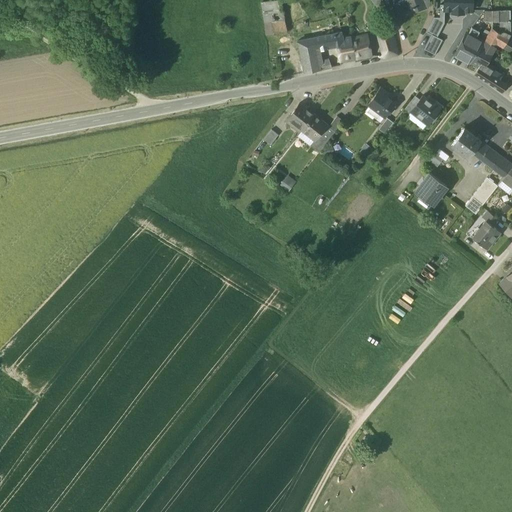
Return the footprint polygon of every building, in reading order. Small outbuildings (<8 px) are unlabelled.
[(280,0),(261,3),(264,23),(272,22),(284,20),(283,17),(280,0)] [(420,0),(401,0),(393,3),(398,17),(424,8),(420,0)] [(444,0),(444,5),(444,10),(452,10),(452,13),(463,13),(463,10),(472,10),(472,0),(444,0)] [(437,37),(444,23),(444,10),(444,5),(440,5),(440,18),(434,18),(426,32),(432,35),(437,37)] [(509,10),(498,11),(497,22),(510,22),(509,10)] [(284,20),(272,22),(274,34),(287,32),(284,20)] [(272,22),(264,23),(266,35),(274,34),(272,22)] [(502,35),(491,28),(491,29),(484,41),(495,47),(497,44),(503,48),(508,39),(510,35),(510,22),(503,22),(503,26),(502,35)] [(473,27),(455,56),(470,64),(473,57),(478,49),(480,50),(484,43),(483,43),(476,38),(480,31),(473,27)] [(390,29),(379,32),(386,58),(397,55),(392,34),(390,29)] [(342,38),(341,32),(335,34),(336,44),(340,62),(354,59),(350,37),(342,38)] [(335,34),(313,38),(315,49),(316,48),(336,44),(335,34)] [(365,35),(351,38),(354,59),(371,56),(370,50),(368,50),(365,35)] [(442,40),(437,37),(432,35),(425,50),(435,55),(442,40)] [(300,40),(297,41),(304,74),(320,70),(318,59),(316,48),(315,49),(313,38),(300,40)] [(511,41),(508,39),(503,48),(511,53),(511,41)] [(484,43),(480,50),(478,49),(473,57),(470,64),(478,68),(474,74),(486,83),(491,75),(495,68),(486,63),(495,47),(484,41),(483,43),(484,43)] [(324,58),(318,59),(320,70),(331,68),(329,60),(324,61),(324,58)] [(491,75),(486,83),(502,93),(506,85),(491,75)] [(389,94),(380,88),(368,104),(384,117),(395,103),(387,96),(389,94)] [(434,100),(432,103),(422,96),(416,103),(410,111),(411,111),(427,124),(442,106),(434,100)] [(412,99),(404,110),(409,114),(411,111),(410,111),(416,103),(412,99)] [(300,103),(285,122),(299,133),(314,114),(300,103)] [(327,125),(314,114),(297,135),(310,145),(314,140),(315,140),(327,125)] [(327,125),(315,140),(314,140),(310,145),(319,153),(343,121),(337,116),(329,127),(327,125)] [(387,118),(378,129),(385,134),(393,123),(387,118)] [(480,140),(464,127),(451,144),(467,156),(470,152),(479,140),(480,140)] [(271,129),(263,139),(270,145),(278,135),(271,129)] [(511,167),(511,164),(479,140),(470,152),(504,177),(511,167)] [(434,150),(427,159),(437,167),(442,159),(438,156),(439,154),(434,150)] [(511,167),(504,177),(501,180),(511,188),(511,186),(511,167)] [(447,186),(429,173),(415,192),(432,205),(447,186)] [(279,183),(288,190),(294,182),(285,175),(279,183)] [(487,177),(472,196),(483,204),(497,186),(487,177)] [(483,204),(472,196),(465,206),(475,214),(481,207),(481,206),(483,204)] [(497,218),(487,211),(482,217),(486,220),(491,225),(497,218)] [(486,220),(472,237),(476,240),(475,240),(486,249),(500,232),(491,225),(486,220)] [(507,277),(500,284),(511,296),(511,295),(511,282),(507,277)]
